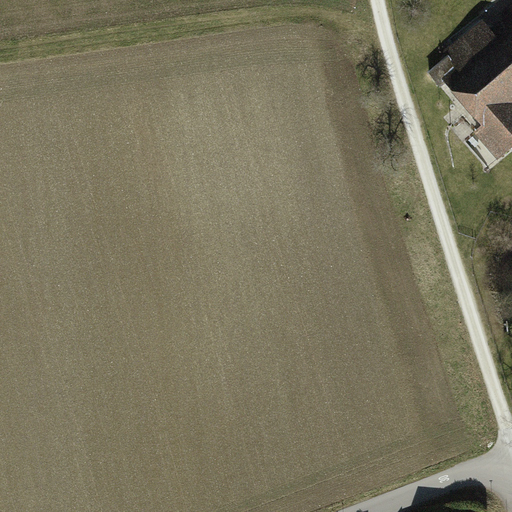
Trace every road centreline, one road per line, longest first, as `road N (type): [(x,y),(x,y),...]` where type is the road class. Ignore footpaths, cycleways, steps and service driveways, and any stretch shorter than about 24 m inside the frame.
road 1 (track): [(511,430),(387,0)]
road 2 (track): [(0,52),(389,11)]
road 3 (residential): [(367,511),(479,471),(511,470)]
